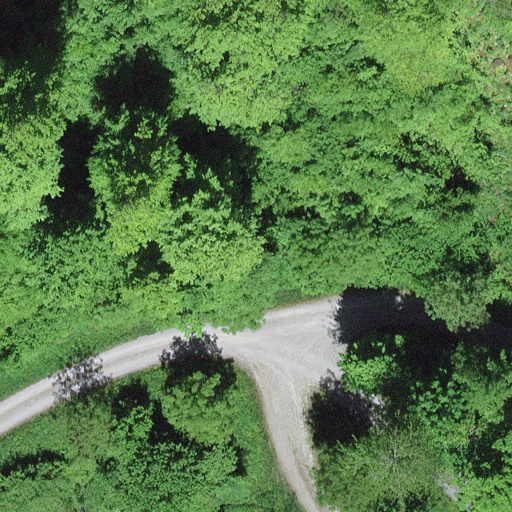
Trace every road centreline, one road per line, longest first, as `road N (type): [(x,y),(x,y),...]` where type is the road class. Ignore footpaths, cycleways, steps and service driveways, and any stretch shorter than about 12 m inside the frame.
road 1 (track): [(0,419),(132,357),(361,312),(511,339)]
road 2 (track): [(284,325),(481,511)]
road 3 (track): [(327,511),(291,422),(284,325)]
